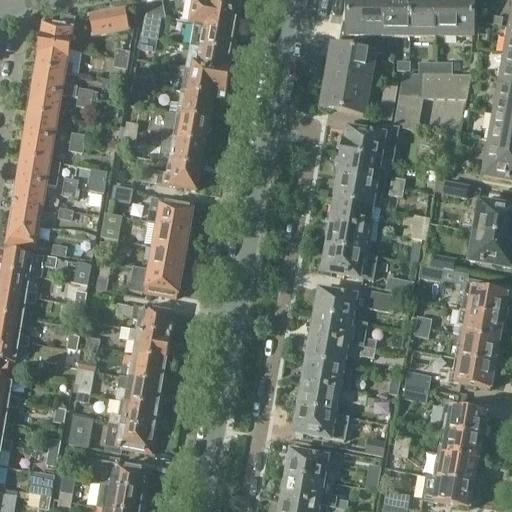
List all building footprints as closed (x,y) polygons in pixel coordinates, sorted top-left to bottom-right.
[(148,0),(144,22),(161,20),(165,21),(161,0),(148,0)] [(193,0),(189,26),(193,26),(235,33),(240,5),(214,0),(193,0)] [(324,94),(321,109),(364,117),(375,55),(379,56),(383,54),(384,48),(385,39),(384,0),(347,0),(347,24),(343,24),(339,48),(332,47),(329,62),(329,64),(334,65),(329,93),(324,92),(324,94)] [(384,0),(385,39),(474,39),(474,0),(384,0)] [(125,13),(90,20),(94,40),(130,33),(128,26),(125,13)] [(42,32),(40,47),(70,52),(73,37),(72,37),(75,20),(63,18),(61,26),(45,24),(43,32),(42,32)] [(144,22),(142,39),(157,42),(161,20),(144,22)] [(193,26),(189,49),(228,56),(228,55),(231,55),(235,33),(193,26)] [(140,48),(139,52),(155,54),(157,42),(142,39),(140,48)] [(38,61),(37,70),(66,75),(72,76),(74,66),(68,65),(70,52),(40,47),(37,61),(38,61)] [(189,49),(184,72),(190,73),(229,80),(232,62),(227,61),(228,56),(189,49)] [(117,51),(115,59),(129,61),(130,53),(117,51)] [(511,55),(506,55),(495,115),(511,118),(511,55)] [(115,59),(114,67),(127,69),(129,61),(115,59)] [(395,65),(395,74),(409,74),(408,64),(395,65)] [(402,76),(398,97),(423,101),(423,76),(434,76),(445,76),(452,76),(452,65),(418,65),(418,76),(402,76)] [(37,70),(33,92),(62,97),(76,99),(78,89),(64,86),(66,75),(37,70)] [(184,72),(180,94),(215,100),(225,102),(229,80),(190,73),(184,72)] [(135,76),(133,86),(146,89),(148,79),(135,76)] [(423,76),(423,101),(434,101),(434,76),(423,76)] [(445,76),(434,76),(434,101),(445,101),(445,76)] [(445,76),(445,101),(456,102),(456,76),(452,76),(445,76)] [(471,77),(456,76),(456,102),(466,102),(471,77)] [(383,91),(379,117),(392,119),(398,85),(385,82),(383,91)] [(133,86),(132,94),(145,96),(146,89),(133,86)] [(81,91),(80,101),(92,102),(98,103),(99,95),(93,94),(93,93),(81,91)] [(33,92),(29,114),(59,119),(62,97),(33,92)] [(180,94),(176,119),(211,125),(211,123),(209,121),(210,117),(212,116),(215,100),(180,94)] [(398,97),(397,108),(421,112),(423,101),(398,97)] [(80,101),(78,109),(91,111),(92,102),(80,101)] [(397,108),(395,119),(419,123),(421,112),(397,108)] [(29,114),(25,140),(54,144),(59,119),(29,114)] [(511,118),(495,115),(484,177),(511,182),(511,118)] [(167,117),(163,141),(172,143),(204,148),(206,135),(209,134),(211,125),(176,119),(167,117)] [(395,119),(393,129),(401,130),(413,132),(418,133),(419,123),(395,119)] [(126,124),(124,134),(137,136),(139,127),(126,124)] [(340,143),(338,150),(341,152),(340,156),(370,162),(381,163),(385,164),(393,166),(399,130),(383,127),(381,137),(348,132),(348,137),(344,136),(343,142),(340,143)] [(124,134),(123,142),(136,144),(137,136),(124,134)] [(72,137),(70,146),(84,148),(85,139),(72,137)] [(25,140),(22,161),(50,166),(54,144),(25,140)] [(168,166),(168,167),(200,172),(204,148),(172,143),(170,154),(168,166)] [(70,146),(69,154),(83,156),(84,148),(70,146)] [(337,160),(335,166),(338,169),(337,174),(341,175),(340,181),(380,188),(383,177),(379,176),(381,163),(370,162),(340,156),(340,158),(337,160)] [(22,161),(18,183),(47,187),(57,189),(61,168),(50,166),(22,161)] [(142,171),(140,183),(196,193),(200,172),(168,167),(166,176),(152,173),(151,173),(142,171)] [(92,172),(88,193),(104,196),(108,174),(92,172)] [(392,180),(390,189),(404,191),(405,183),(392,180)] [(65,181),(63,190),(64,190),(75,192),(77,193),(78,183),(65,181)] [(335,190),(334,197),(337,199),(336,204),(376,211),(379,212),(382,199),(383,199),(385,189),(380,188),(340,181),(339,188),(335,190)] [(18,183),(15,203),(43,207),(47,187),(18,183)] [(437,183),(435,195),(443,197),(467,201),(469,189),(445,185),(437,183)] [(114,188),(112,203),(130,206),(133,192),(114,188)] [(390,189),(389,198),(402,201),(402,200),(404,191),(390,189)] [(64,190),(62,199),(74,201),(75,192),(64,190)] [(151,201),(147,224),(156,225),(187,232),(189,232),(193,209),(151,201)] [(13,203),(10,222),(40,227),(43,207),(15,203),(13,203)] [(332,208),(331,215),(333,218),(332,227),(376,235),(377,227),(373,226),(376,211),(336,204),(335,206),(332,208)] [(476,204),(474,217),(478,217),(475,233),(511,240),(511,210),(502,208),(502,207),(494,205),(493,207),(476,204)] [(59,211),(57,222),(72,224),(73,214),(59,211)] [(404,230),(404,236),(422,239),(425,221),(413,219),(411,231),(404,230)] [(10,222),(7,245),(36,249),(43,250),(44,242),(38,241),(40,227),(10,222)] [(156,225),(151,250),(187,257),(190,239),(186,238),(187,232),(156,225)] [(103,227),(101,241),(105,242),(118,244),(120,230),(103,227)] [(327,237),(325,243),(328,247),(327,250),(368,258),(370,244),(375,245),(377,235),(376,235),(332,227),(330,234),(327,237)] [(468,249),(466,262),(483,265),(483,267),(491,268),(491,266),(511,270),(511,269),(511,240),(475,233),(473,249),(468,249)] [(100,245),(98,253),(111,255),(112,251),(116,252),(118,244),(105,242),(105,246),(100,245)] [(411,255),(410,265),(418,266),(421,247),(413,245),(411,255)] [(55,248),(54,257),(65,259),(67,250),(55,248)] [(151,250),(147,273),(179,279),(181,279),(181,278),(179,277),(180,271),(184,272),(187,257),(151,250)] [(323,255),(322,261),(325,264),(323,274),(363,281),(364,279),(376,281),(380,260),(368,258),(327,250),(327,254),(323,255)] [(5,252),(2,274),(31,279),(42,281),(44,270),(54,271),(66,272),(68,264),(68,263),(5,252)] [(426,258),(424,269),(430,270),(445,272),(454,274),(456,262),(432,258),(426,258)] [(77,265),(74,285),(87,287),(90,269),(83,266),(77,265)] [(423,268),(421,282),(443,286),(443,285),(445,272),(430,270),(424,269),(423,268)] [(134,271),(130,292),(177,301),(181,279),(179,279),(147,273),(134,271)] [(2,274),(0,282),(0,295),(35,301),(36,296),(28,295),(31,279),(2,274)] [(388,282),(386,294),(412,298),(415,286),(388,282)] [(463,298),(460,312),(468,313),(506,320),(508,308),(506,308),(508,295),(482,291),(483,285),(467,282),(465,282),(463,298)] [(79,293),(76,309),(83,310),(86,294),(79,293)] [(315,304),(314,311),(316,313),(316,317),(355,324),(358,309),(362,309),(363,302),(359,301),(320,293),(318,303),(315,304)] [(0,295),(0,317),(23,321),(26,305),(34,307),(35,301),(0,295)] [(371,295),(369,311),(383,314),(392,316),(395,300),(383,298),(371,295)] [(118,306),(116,319),(136,323),(134,332),(170,338),(174,317),(118,306)] [(75,309),(73,320),(81,322),(83,310),(76,309),(75,309)] [(460,312),(458,328),(460,328),(459,336),(499,343),(501,332),(504,333),(506,320),(468,313),(460,312)] [(0,317),(0,339),(28,344),(29,339),(20,338),(23,321),(0,317)] [(312,322),(311,329),(313,332),(311,341),(375,352),(376,344),(364,341),(364,340),(366,326),(357,325),(355,324),(316,317),(315,320),(312,322)] [(417,322),(416,330),(430,332),(432,323),(418,320),(417,322)] [(121,330),(119,341),(134,344),(132,358),(166,364),(171,339),(170,338),(134,332),(121,330)] [(416,330),(414,339),(428,342),(430,332),(416,330)] [(459,336),(457,346),(460,347),(458,361),(498,368),(500,356),(497,355),(499,343),(459,336)] [(70,338),(68,351),(76,353),(78,340),(70,338)] [(0,339),(0,363),(3,364),(1,372),(14,374),(16,366),(19,349),(28,350),(28,344),(0,339)] [(88,340),(86,350),(98,352),(100,342),(88,340)] [(307,351),(306,358),(308,360),(307,364),(347,371),(349,359),(360,361),(361,360),(373,362),(375,352),(311,341),(310,349),(307,351)] [(132,358),(127,382),(162,388),(166,364),(132,358)] [(450,374),(448,385),(491,392),(493,379),(495,380),(498,368),(458,361),(456,360),(455,360),(452,374),(450,374)] [(304,369),(302,376),(305,379),(303,388),(352,397),(357,373),(347,371),(307,364),(307,367),(304,369)] [(0,403),(18,406),(19,400),(10,399),(13,379),(14,374),(1,372),(0,377),(0,403)] [(77,373),(75,387),(78,387),(77,397),(90,399),(94,376),(77,373)] [(408,375),(406,388),(429,393),(431,380),(408,375)] [(116,390),(114,403),(119,404),(119,405),(158,412),(162,388),(127,382),(118,380),(116,390)] [(394,380),(391,396),(399,397),(402,382),(394,380)] [(298,397),(297,404),(300,407),(299,411),(338,418),(341,404),(364,408),(366,399),(352,397),(303,388),(302,395),(298,397)] [(406,388),(403,401),(426,406),(429,393),(406,388)] [(77,397),(76,404),(89,406),(90,399),(77,397)] [(0,403),(0,426),(5,427),(8,409),(18,411),(18,406),(0,403)] [(110,416),(109,425),(153,433),(154,426),(155,426),(158,412),(119,405),(117,418),(110,416)] [(445,418),(443,431),(446,432),(486,439),(488,428),(485,427),(487,415),(445,407),(443,417),(445,418)] [(56,411),(53,425),(63,427),(65,413),(56,411)] [(295,415),(294,423),(296,425),(295,434),(344,443),(348,420),(338,418),(299,411),(298,414),(295,415)] [(73,419),(69,448),(87,451),(91,422),(73,419)] [(109,425),(104,453),(122,456),(123,451),(153,456),(156,434),(153,433),(109,425)] [(0,426),(0,447),(11,449),(11,444),(3,442),(5,427),(0,426)] [(440,448),(438,456),(478,463),(480,451),(483,452),(486,439),(446,432),(443,449),(440,448)] [(51,441),(49,454),(58,456),(60,443),(51,441)] [(397,441),(395,450),(409,453),(410,443),(397,441)] [(368,442),(366,456),(384,459),(386,445),(368,442)] [(0,447),(0,457),(1,452),(10,454),(11,449),(0,447)] [(395,450),(393,460),(407,463),(409,453),(395,450)] [(49,454),(46,467),(56,468),(58,456),(49,454)] [(286,465),(285,472),(287,475),(287,478),(324,485),(327,469),(330,469),(332,461),(291,455),(290,464),(286,465)] [(437,464),(434,480),(438,481),(477,487),(478,479),(475,479),(478,463),(438,456),(437,464)] [(90,462),(88,475),(100,477),(98,487),(106,488),(141,493),(141,494),(146,494),(150,473),(117,467),(118,462),(108,460),(107,465),(90,462)] [(31,487),(29,497),(42,499),(50,500),(53,487),(54,479),(33,475),(31,487)] [(283,484),(282,490),(284,492),(282,501),(324,508),(334,510),(335,502),(336,499),(331,498),(333,486),(324,485),(287,478),(286,482),(283,484)] [(367,478),(365,491),(377,493),(379,480),(367,478)] [(426,479),(421,503),(428,504),(469,511),(472,499),(475,499),(477,487),(438,481),(434,480),(426,479)] [(60,495),(58,504),(71,506),(72,497),(75,483),(62,481),(60,495)] [(106,488),(102,511),(103,511),(144,511),(145,506),(141,504),(142,501),(140,500),(141,494),(141,493),(106,488)] [(0,511),(14,511),(17,495),(5,493),(0,492),(0,511)] [(386,497),(384,509),(400,511),(407,511),(409,501),(386,497)] [(42,499),(39,511),(48,511),(50,500),(42,499)] [(278,511),(277,511),(322,511),(324,508),(282,501),(281,510),(278,511)] [(335,502),(334,510),(344,511),(347,511),(349,504),(335,502)]
